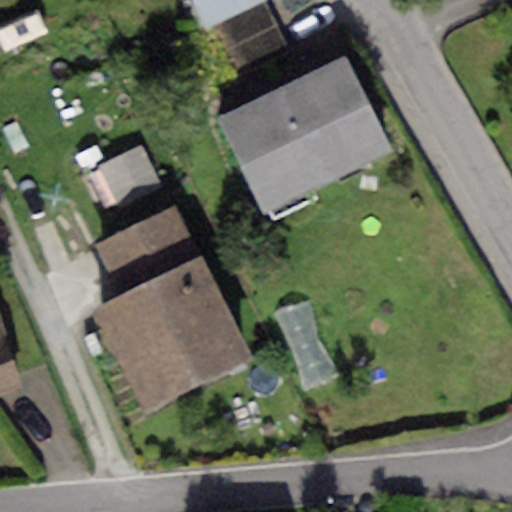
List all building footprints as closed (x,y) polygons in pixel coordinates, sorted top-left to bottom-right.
[(193,0),(208,31),(268,2),(267,0),(193,0)] [(268,2),(208,31),(236,87),(295,58),(268,2)] [(344,59),(219,119),(266,214),(391,154),(344,59)] [(141,147),(99,167),(121,215),(164,195),(141,147)] [(120,296),(201,258),(176,205),(96,243),(120,296)] [(120,296),(93,311),(140,406),(247,354),(201,258),(120,296)] [(0,322),(0,397),(24,388),(0,322)]
